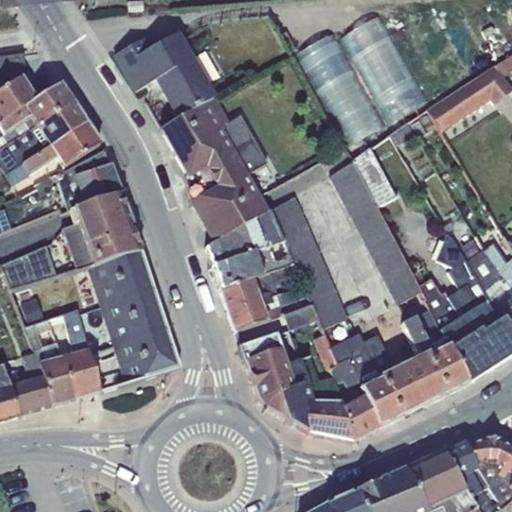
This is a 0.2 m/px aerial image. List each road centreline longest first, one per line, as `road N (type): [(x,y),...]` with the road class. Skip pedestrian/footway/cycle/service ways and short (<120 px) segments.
road 1 (secondary): [(38,0),(141,159),(177,239),(199,334)]
road 2 (secondary): [(497,396),(361,466)]
road 3 (secondary): [(163,442),(43,444)]
